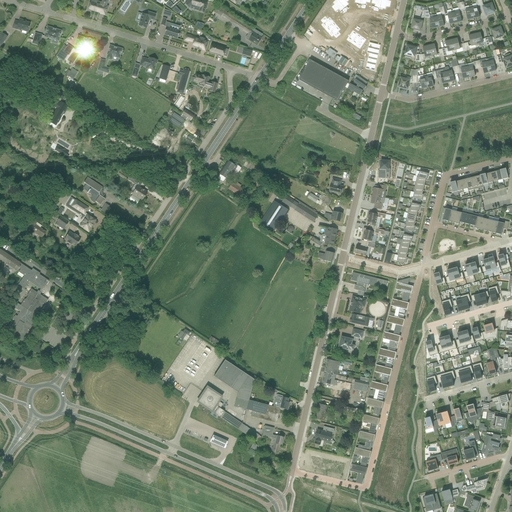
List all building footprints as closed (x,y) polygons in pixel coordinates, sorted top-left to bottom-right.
[(90,1),(88,10),(105,15),(107,6),(106,6),(107,0),(106,0),(102,0),(102,2),(96,1),(95,4),(90,3),(91,1),(90,1)] [(204,10),(207,1),(202,0),(188,0),(185,4),(189,8),(193,9),(194,8),(193,7),(194,6),(199,8),(198,11),(203,12),(204,10)] [(334,5),(331,7),(335,12),(338,10),(340,12),(344,8),(337,0),(335,0),(333,3),(334,5)] [(371,0),(371,3),(375,4),(374,7),(380,8),(381,0),(371,0)] [(381,0),(380,8),(385,9),(386,7),(390,7),(391,1),(387,0),(381,0)] [(494,12),(494,10),(491,4),(483,7),(486,15),(494,12)] [(473,19),(470,6),(469,7),(469,10),(465,11),(467,19),(467,20),(473,19)] [(472,6),(470,6),(473,19),(480,17),(479,17),(479,16),(477,8),(473,8),(472,6)] [(251,30),(216,7),(213,12),(248,34),(251,30)] [(461,21),(459,12),(455,13),(454,10),(452,11),(456,23),(462,21),(461,21)] [(456,23),(452,11),(451,11),(451,14),(447,15),(449,24),(450,24),(449,24),(449,25),(456,23)] [(142,13),(138,25),(140,26),(141,27),(143,28),(144,27),(146,28),(149,19),(153,21),(155,14),(150,12),(148,12),(147,15),(142,13)] [(438,27),(435,15),(433,15),(433,18),(430,19),(432,28),(432,29),(438,27)] [(437,15),(435,15),(438,27),(444,26),(443,25),(444,25),(441,16),(438,17),(437,15)] [(325,16),(320,21),(323,23),(321,25),(325,29),(333,22),(330,17),(327,19),(325,16)] [(420,30),(422,22),(419,21),(420,19),(415,17),(414,20),(413,20),(411,28),(420,30)] [(164,35),(176,39),(176,36),(177,36),(178,33),(177,33),(178,30),(170,28),(171,24),(166,22),(166,19),(163,18),(160,25),(166,27),(164,35)] [(30,23),(25,22),(25,21),(19,19),(18,22),(15,21),(13,28),(21,30),(28,31),(30,23)] [(333,22),(325,29),(328,33),(337,26),(333,22)] [(312,27),(310,30),(315,33),(318,26),(312,23),(310,26),(312,27)] [(337,26),(328,33),(332,37),(333,36),(336,39),(341,34),(338,32),(340,30),(337,26)] [(48,27),(45,37),(52,39),(52,37),(58,39),(59,36),(60,35),(61,33),(61,32),(61,31),(48,27)] [(503,36),(501,29),(500,27),(492,30),(495,39),(503,36)] [(252,35),(248,41),(252,43),(253,42),(257,44),(260,40),(261,39),(260,38),(262,35),(253,29),(252,30),(251,30),(250,33),(252,35)] [(353,30),(346,40),(351,43),(357,34),(353,30)] [(39,45),(42,35),(35,33),(32,43),(39,45)] [(478,47),(479,47),(479,44),(483,43),(481,34),(480,34),(481,34),(481,33),(474,35),(478,47)] [(357,34),(351,43),(355,46),(362,37),(357,34)] [(471,46),(475,45),(476,48),(478,47),(474,35),(468,36),(468,37),(469,37),(471,46)] [(89,49),(90,49),(92,41),(91,40),(91,39),(88,39),(87,39),(78,36),(75,45),(76,45),(75,49),(80,51),(81,50),(88,52),(89,49)] [(195,37),(192,46),(201,49),(201,50),(205,51),(208,41),(204,40),(205,39),(199,37),(199,38),(195,37)] [(362,37),(355,46),(360,49),(366,40),(362,37)] [(466,51),(464,43),(459,45),(458,40),(457,39),(458,39),(452,40),(455,53),(456,52),(456,49),(462,48),(463,52),(466,51)] [(455,53),(452,40),(445,42),(446,42),(446,43),(448,51),(452,51),(453,53),(455,53)] [(369,43),(368,48),(379,51),(380,45),(369,43)] [(209,52),(222,57),(225,48),(211,44),(209,52)] [(435,45),(429,46),(432,59),(433,58),(433,55),(437,54),(435,46),(434,45),(435,45)] [(61,50),(57,56),(63,61),(67,55),(68,55),(72,48),(68,46),(67,48),(64,46),(61,50)] [(108,55),(107,58),(108,59),(111,60),(111,59),(112,56),(119,58),(120,54),(121,53),(122,51),(121,50),(121,49),(110,46),(108,51),(107,54),(108,55)] [(407,46),(407,48),(405,54),(406,55),(405,57),(410,58),(411,56),(414,57),(416,48),(407,46)] [(432,59),(429,46),(422,48),(423,48),(423,49),(425,57),(429,56),(430,59),(432,59)] [(239,47),(237,53),(242,54),(241,54),(250,57),(252,51),(243,48),(243,49),(239,47)] [(506,68),(511,65),(511,58),(511,56),(510,54),(504,56),(505,58),(503,59),(506,68)] [(145,68),(145,69),(153,71),(157,60),(155,60),(154,59),(152,58),(151,58),(149,58),(149,60),(142,58),(139,66),(145,68)] [(100,59),(97,70),(98,70),(103,72),(108,74),(110,68),(106,67),(104,66),(106,61),(100,59)] [(488,59),(487,60),(490,72),(496,70),(495,70),(493,61),(489,62),(488,59)] [(349,81),(315,63),(311,60),(300,80),(338,101),(349,81)] [(490,72),(487,60),(485,60),(485,63),(481,64),(483,73),(484,73),(483,73),(483,74),(490,72)] [(473,70),(473,66),(469,67),(468,64),(466,65),(469,77),(475,76),(475,75),(473,70)] [(163,65),(159,79),(166,81),(169,67),(163,65)] [(469,77),(466,65),(464,65),(464,68),(461,69),(463,78),(463,79),(469,77)] [(448,67),(445,68),(445,69),(448,82),(455,81),(454,80),(454,81),(454,80),(453,75),(452,71),(450,72),(449,68),(448,68),(448,67)] [(180,71),(178,76),(182,77),(177,93),(182,94),(187,76),(189,71),(188,71),(188,70),(187,69),(186,69),(184,69),(184,70),(183,70),(183,72),(180,71)] [(445,69),(435,72),(436,79),(441,78),(442,83),(442,84),(448,82),(445,69)] [(65,74),(73,79),(75,76),(70,72),(68,70),(65,74)] [(201,76),(196,74),(195,78),(192,77),(191,81),(205,85),(204,88),(206,88),(209,89),(208,91),(214,93),(217,84),(211,82),(208,82),(209,77),(201,75),(201,76)] [(406,80),(407,77),(402,75),(401,78),(398,87),(407,89),(409,80),(406,80)] [(428,87),(424,75),(423,75),(423,79),(418,80),(417,77),(417,76),(415,76),(414,76),(414,83),(420,83),(421,88),(422,88),(422,89),(421,89),(428,87)] [(426,75),(424,75),(428,87),(434,86),(433,86),(433,85),(431,76),(427,77),(426,75)] [(363,91),(358,88),(359,87),(364,90),(366,87),(356,79),(354,83),(357,85),(356,87),(350,84),(348,89),(360,95),(363,91)] [(65,94),(59,90),(56,96),(62,99),(65,94)] [(5,98),(11,102),(14,98),(7,94),(5,98)] [(57,109),(50,120),(57,124),(55,126),(56,126),(58,123),(60,120),(59,120),(68,106),(61,102),(59,104),(54,100),(51,105),(57,109)] [(194,116),(185,110),(184,112),(183,112),(183,113),(182,115),(183,115),(181,117),(186,120),(187,118),(191,121),(194,116)] [(55,150),(54,150),(68,158),(69,156),(67,155),(68,153),(61,148),(58,152),(55,150)] [(219,175),(217,178),(223,182),(225,179),(228,175),(229,176),(230,174),(231,175),(232,174),(234,171),(237,167),(234,165),(228,161),(219,174),(219,175)] [(389,169),(389,161),(381,161),(380,171),(378,170),(377,178),(385,179),(386,173),(390,173),(390,170),(389,169)] [(123,167),(121,170),(128,175),(131,171),(123,167)] [(503,180),(508,178),(506,169),(500,170),(503,180)] [(135,184),(140,177),(133,173),(128,180),(135,184)] [(84,183),(86,184),(83,189),(87,192),(87,193),(88,194),(89,192),(91,194),(92,199),(91,200),(94,203),(95,202),(100,205),(104,199),(105,199),(102,197),(103,197),(101,190),(102,187),(87,177),(84,183)] [(218,183),(210,178),(206,183),(214,189),(218,183)] [(341,181),(336,179),(333,179),(331,184),(329,192),(341,194),(341,192),(342,192),(343,189),(342,188),(343,187),(340,186),(341,181)] [(459,194),(456,182),(455,182),(450,183),(451,187),(449,187),(448,192),(452,191),(452,193),(458,191),(458,194),(459,194)] [(232,183),(228,189),(242,199),(247,192),(232,183)] [(373,192),(372,196),(381,198),(382,191),(385,192),(386,187),(379,185),(378,189),(374,188),(374,189),(373,189),(372,189),(372,191),(373,192)] [(133,192),(131,190),(130,192),(142,200),(147,192),(147,191),(145,190),(144,191),(144,190),(143,189),(143,190),(137,186),(133,192)] [(295,201),(277,190),(273,195),(283,201),(282,202),(290,208),(295,201)] [(411,198),(411,200),(420,202),(421,200),(422,200),(423,195),(413,192),(413,193),(414,193),(413,197),(411,197),(411,198)] [(315,203),(318,198),(310,194),(307,198),(315,203)] [(323,205),(328,207),(332,198),(327,196),(324,202),(323,205)] [(385,198),(381,198),(372,196),(371,196),(370,198),(371,199),(372,199),(371,204),(375,204),(374,208),(381,210),(382,204),(384,203),(385,198)] [(95,220),(87,215),(84,214),(87,208),(83,206),(71,198),(65,206),(73,211),(75,208),(80,211),(78,215),(80,216),(80,217),(80,218),(80,219),(80,220),(81,222),(82,223),(80,226),(84,228),(83,229),(88,232),(91,228),(90,228),(95,220)] [(314,223),(319,214),(296,199),(295,201),(298,204),(294,210),(314,223)] [(274,201),(260,224),(274,233),(288,210),(274,201)] [(100,212),(101,211),(105,213),(109,206),(106,204),(102,210),(99,208),(98,210),(100,212)] [(449,222),(448,222),(451,210),(445,209),(444,208),(443,213),(444,214),(443,220),(449,222)] [(452,210),(451,210),(448,222),(449,222),(454,223),(457,212),(452,210)] [(462,213),(457,212),(454,223),(459,224),(462,211),(462,210),(462,213)] [(468,212),(462,211),(459,224),(460,222),(465,224),(468,212)] [(333,212),(332,215),(325,213),(324,218),(330,222),(331,220),(340,222),(342,214),(333,212)] [(370,226),(376,228),(377,224),(376,223),(377,217),(385,219),(386,215),(374,212),(373,214),(370,213),(370,214),(368,213),(367,219),(368,219),(368,222),(371,223),(370,226)] [(473,213),(468,212),(465,224),(470,225),(473,213)] [(478,215),(473,213),(470,225),(475,226),(474,228),(475,228),(478,215)] [(478,215),(475,228),(480,229),(483,218),(478,217),(478,215)] [(57,221),(65,227),(68,223),(60,217),(57,221)] [(32,231),(34,232),(42,238),(46,232),(35,225),(37,222),(30,218),(23,227),(26,229),(28,226),(33,230),(32,231)] [(488,220),(483,218),(480,229),(485,231),(488,220)] [(493,221),(488,220),(485,231),(490,232),(493,221)] [(498,222),(493,221),(490,232),(495,233),(496,233),(498,222)] [(498,222),(496,233),(495,233),(495,234),(501,235),(503,229),(507,230),(509,222),(505,221),(504,224),(498,222)] [(404,229),(403,232),(412,234),(413,232),(414,232),(415,226),(405,224),(406,224),(405,229),(404,229)] [(320,242),(333,245),(336,230),(326,227),(324,235),(323,235),(322,236),(321,237),(320,242)] [(364,233),(362,238),(363,239),(363,238),(364,239),(367,240),(367,242),(371,243),(373,235),(376,235),(377,234),(383,235),(384,231),(370,227),(369,231),(366,230),(365,234),(364,233)] [(68,241),(67,242),(71,245),(71,244),(75,246),(80,239),(78,237),(78,236),(74,234),(74,235),(69,232),(64,239),(68,241)] [(318,249),(322,244),(312,238),(309,243),(318,249)] [(355,253),(365,256),(366,256),(365,256),(367,248),(367,247),(374,248),(375,244),(371,243),(367,242),(362,241),(360,246),(357,246),(357,247),(356,247),(356,246),(354,252),(355,252),(356,252),(356,253),(355,253)] [(49,281),(39,275),(40,274),(36,271),(34,273),(0,250),(0,261),(16,271),(18,269),(21,270),(19,273),(25,277),(18,287),(24,290),(30,282),(41,289),(39,291),(37,293),(31,289),(26,295),(27,296),(25,299),(24,299),(20,305),(16,303),(13,308),(19,312),(17,316),(15,315),(6,329),(19,338),(19,339),(23,342),(27,336),(26,335),(32,326),(25,322),(28,317),(30,312),(37,317),(41,310),(40,309),(43,306),(43,307),(48,300),(40,295),(41,293),(41,292),(43,289),(44,289),(49,281)] [(325,255),(320,253),(318,253),(317,257),(324,260),(323,261),(332,263),(334,253),(326,251),(325,255)] [(503,254),(498,256),(502,270),(510,267),(508,260),(505,260),(503,254)] [(493,257),(488,259),(491,270),(500,268),(498,262),(495,263),(493,257)] [(485,266),(482,267),(483,273),(491,270),(488,259),(483,260),(485,266)] [(475,262),(470,264),(473,275),(482,273),(480,268),(477,268),(475,262)] [(467,271),(464,272),(465,278),(473,275),(470,264),(465,265),(467,271)] [(457,268),(452,269),(456,282),(456,281),(464,278),(462,273),(459,274),(457,268)] [(449,277),(445,277),(447,284),(456,282),(452,269),(447,271),(449,277)] [(363,283),(381,288),(382,284),(387,285),(388,281),(353,273),(351,277),(351,278),(351,280),(357,282),(356,285),(355,285),(354,289),(364,292),(365,289),(362,287),(363,283)] [(439,273),(434,274),(437,286),(446,283),(444,278),(441,279),(439,273)] [(413,287),(408,285),(409,278),(397,282),(395,289),(406,292),(405,299),(408,300),(410,293),(411,294),(413,287)] [(497,286),(488,289),(492,302),(497,301),(496,295),(499,294),(497,286)] [(511,292),(500,291),(502,296),(506,295),(506,297),(510,296),(510,297),(511,296),(511,287),(511,292)] [(487,291),(479,294),(482,305),(487,304),(486,298),(489,297),(487,291)] [(469,294),(460,297),(464,310),(469,309),(468,303),(471,302),(469,294)] [(479,294),(471,296),(472,302),(475,301),(477,307),(482,305),(479,294)] [(360,314),(361,306),(364,307),(366,300),(352,297),(349,311),(360,314)] [(461,299),(453,301),(454,307),(457,306),(459,312),(464,310),(460,297),(461,299)] [(407,310),(409,303),(393,299),(391,306),(400,308),(398,315),(404,316),(406,310),(407,310)] [(450,299),(442,302),(446,316),(451,314),(449,308),(452,307),(450,299)] [(370,318),(352,314),(351,318),(350,322),(368,327),(370,318)] [(403,326),(405,320),(389,315),(387,322),(396,325),(394,331),(400,332),(401,326),(403,326)] [(507,327),(507,328),(511,328),(511,317),(505,320),(505,322),(502,322),(502,321),(501,321),(500,330),(504,331),(504,327),(507,327)] [(492,324),(484,326),(485,332),(482,333),(484,340),(492,338),(497,338),(498,328),(494,329),(492,324)] [(477,328),(472,329),(476,342),(484,339),(482,333),(479,334),(477,328)] [(353,329),(352,336),(362,338),(363,332),(353,329)] [(467,330),(462,332),(466,346),(475,343),(472,336),(469,336),(467,330)] [(181,331),(178,336),(181,338),(180,338),(182,340),(186,334),(184,332),(184,333),(181,331)] [(399,343),(400,336),(384,332),(383,339),(390,341),(388,347),(396,349),(397,343),(399,343)] [(459,339),(456,340),(458,348),(466,346),(462,332),(457,333),(459,339)] [(449,336),(444,337),(448,351),(456,349),(454,341),(451,342),(449,336)] [(341,337),(339,347),(350,350),(351,344),(353,339),(341,337)] [(441,345),(438,345),(440,353),(448,351),(444,337),(439,339),(441,345)] [(431,341),(426,342),(430,356),(438,354),(436,346),(433,347),(431,341)] [(380,348),(379,355),(390,358),(388,365),(391,365),(393,359),(395,359),(396,353),(380,348)] [(501,359),(500,357),(497,358),(499,366),(502,366),(503,370),(503,369),(503,371),(508,370),(508,369),(509,369),(509,370),(510,370),(511,368),(511,355),(510,355),(510,357),(501,359)] [(225,360),(213,377),(237,393),(234,406),(252,411),(250,416),(260,418),(265,420),(269,419),(269,421),(271,421),(276,423),(280,408),(276,407),(273,406),(273,407),(268,405),(248,400),(254,380),(252,379),(225,360)] [(340,363),(339,363),(335,362),(327,360),(325,367),(338,370),(340,363)] [(486,363),(490,375),(496,373),(493,362),(491,362),(486,363)] [(481,363),(473,365),(476,379),(482,378),(480,372),(483,371),(481,363)] [(387,382),(389,375),(390,376),(392,369),(376,365),(374,372),(383,374),(382,381),(387,382)] [(471,366),(463,368),(467,382),(472,380),(470,374),(473,374),(471,366)] [(325,367),(324,373),(335,375),(337,376),(338,370),(325,367)] [(463,368),(454,370),(457,378),(460,377),(461,383),(467,382),(463,368)] [(453,371),(445,373),(449,387),(454,386),(452,380),(455,379),(453,371)] [(445,373),(436,376),(439,383),(442,383),(443,389),(449,387),(445,373)] [(435,376),(426,378),(430,392),(436,391),(434,385),(437,384),(435,376)] [(323,378),(321,385),(326,386),(324,395),(334,397),(337,381),(334,380),(323,378)] [(386,392),(388,386),(388,385),(372,381),(370,388),(379,391),(377,397),(383,398),(385,392),(386,392)] [(199,399),(197,402),(200,404),(212,412),(212,411),(215,413),(214,413),(228,423),(232,417),(220,409),(223,405),(219,402),(222,397),(207,387),(199,399)] [(502,409),(508,410),(508,407),(507,403),(509,402),(509,401),(511,393),(504,395),(495,398),(491,399),(492,399),(493,404),(494,404),(495,405),(494,405),(500,404),(501,409),(502,408),(502,409)] [(276,394),(275,399),(278,400),(276,407),(280,408),(280,409),(282,410),(283,409),(287,410),(287,409),(288,409),(288,407),(287,406),(288,402),(287,402),(288,399),(282,397),(283,396),(276,394)] [(368,398),(366,405),(377,408),(376,414),(379,415),(381,408),(382,409),(384,402),(368,398)] [(324,421),(326,409),(332,410),(332,407),(319,404),(316,419),(324,421)] [(363,409),(359,408),(356,408),(356,407),(343,404),(342,409),(346,410),(346,413),(361,416),(362,411),(363,409)] [(467,418),(476,416),(477,418),(480,418),(482,408),(475,410),(474,404),(467,406),(469,413),(465,413),(467,418)] [(459,408),(453,410),(455,416),(452,417),(455,426),(458,425),(457,422),(463,421),(459,408)] [(442,412),(445,425),(450,423),(452,427),(455,426),(452,417),(449,417),(447,411),(442,413),(442,412)] [(435,421),(437,430),(442,428),(441,426),(445,425),(442,412),(441,412),(442,413),(436,415),(437,420),(435,421)] [(506,418),(502,418),(495,416),(495,413),(489,412),(488,420),(496,421),(495,427),(505,428),(506,418)] [(364,414),(362,421),(373,424),(372,431),(375,431),(376,425),(378,425),(380,419),(380,418),(364,414)] [(430,417),(425,418),(425,419),(426,422),(425,423),(425,425),(426,430),(433,428),(434,432),(437,431),(437,430),(435,421),(432,422),(430,417)] [(233,418),(230,423),(240,429),(243,424),(233,418)] [(264,426),(262,436),(276,439),(275,443),(274,443),(272,450),(273,450),(273,453),(275,453),(276,451),(277,451),(279,444),(282,445),(283,437),(277,436),(272,435),(274,428),(269,427),(264,426)] [(315,444),(320,445),(321,440),(330,442),(332,434),(333,434),(334,429),(324,426),(323,431),(317,430),(315,438),(316,439),(315,444)] [(360,431),(358,438),(369,441),(367,447),(371,448),(372,441),(374,442),(375,435),(376,435),(360,431)] [(228,440),(214,434),(210,441),(225,447),(228,440)] [(489,436),(487,444),(499,447),(501,439),(500,439),(500,436),(493,434),(492,437),(489,436)] [(477,450),(474,442),(469,444),(471,449),(463,451),(466,461),(476,458),(474,451),(477,450)] [(254,443),(250,450),(254,452),(258,445),(254,443)] [(487,444),(484,454),(485,455),(497,452),(498,452),(500,448),(499,447),(487,444)] [(355,447),(354,454),(362,456),(361,463),(366,464),(368,458),(370,458),(371,452),(371,451),(355,447)] [(459,463),(457,456),(458,456),(459,456),(457,449),(456,449),(457,452),(443,456),(442,453),(441,453),(443,460),(446,459),(447,459),(449,465),(459,463)] [(441,454),(434,456),(430,456),(430,461),(426,462),(429,471),(438,469),(436,462),(442,461),(441,454)] [(351,464),(349,471),(350,471),(361,474),(359,480),(362,481),(364,474),(365,475),(367,468),(352,464),(351,464)] [(463,486),(461,491),(465,492),(476,489),(476,490),(484,488),(485,486),(487,479),(477,482),(473,483),(474,485),(466,487),(466,485),(463,486)] [(450,489),(441,492),(444,501),(453,499),(452,497),(458,496),(459,493),(458,489),(451,491),(450,489)] [(424,498),(422,498),(426,511),(441,508),(438,499),(435,500),(433,494),(424,497),(424,498)] [(468,494),(467,497),(469,498),(468,502),(470,502),(468,508),(469,508),(468,511),(471,511),(473,511),(474,510),(477,511),(479,503),(480,501),(476,500),(474,499),(475,496),(468,494)]
